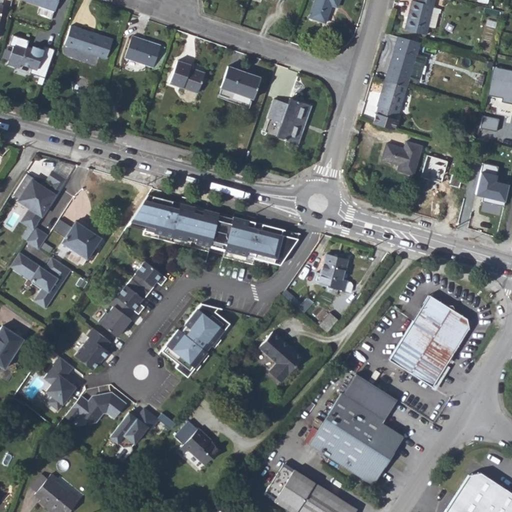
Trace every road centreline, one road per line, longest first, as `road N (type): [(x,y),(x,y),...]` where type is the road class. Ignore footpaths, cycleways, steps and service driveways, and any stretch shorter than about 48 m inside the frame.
road 1 (residential): [(141,375),(126,357),(189,277),(266,290),(310,237),(314,220)]
road 2 (unknown): [(416,238),(316,377),(249,449)]
road 3 (secondary): [(40,133),(301,199)]
road 4 (residential): [(354,81),(143,0)]
road 5 (secondary): [(334,209),(511,266)]
road 6 (unknown): [(371,511),(296,454),(298,433),(330,385)]
